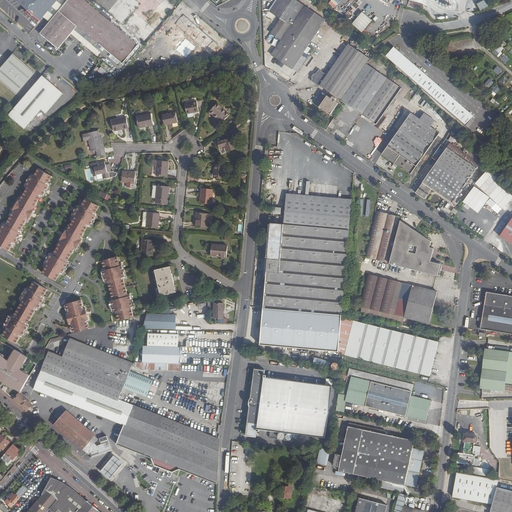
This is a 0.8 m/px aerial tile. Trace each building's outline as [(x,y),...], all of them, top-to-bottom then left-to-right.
[(17,0),(17,1),(30,12),(40,21),(44,17),(58,0),(17,0)] [(110,22),(84,0),(68,0),(50,22),(40,33),(58,49),(71,33),(77,26),(104,48),(104,47),(123,63),(138,45),(129,37),(130,35),(127,32),(125,34),(114,25),(116,22),(112,19),(110,22)] [(68,0),(58,0),(44,17),(50,22),(68,0)] [(119,0),(120,1),(109,16),(144,44),(167,17),(175,7),(165,0),(119,0)] [(307,46),(325,20),(295,0),(279,0),(271,12),(280,19),(271,33),(281,40),(271,55),(292,69),(304,52),(307,54),(311,49),(307,46)] [(435,0),(435,6),(452,8),(452,1),(456,1),(455,0),(435,0)] [(479,11),(487,7),(483,0),(482,0),(476,4),(479,11)] [(363,11),(352,23),(362,32),(372,20),(363,11)] [(219,45),(188,19),(180,28),(210,54),(219,45)] [(104,48),(77,26),(71,33),(97,56),(104,48)] [(178,51),(187,59),(197,48),(188,40),(178,51)] [(370,59),(349,44),(320,85),(347,104),(372,67),(366,63),(370,59)] [(394,47),(385,56),(466,126),(474,116),(419,69),(416,66),(394,47)] [(35,73),(13,54),(0,69),(0,80),(16,94),(35,73)] [(306,58),(302,55),(293,69),(297,72),(306,58)] [(402,88),(372,67),(347,104),(377,124),(402,88)] [(321,81),(326,74),(319,69),(311,81),(319,87),(322,82),(321,81)] [(64,94),(43,76),(9,115),(25,129),(41,110),(46,114),(64,94)] [(327,96),(320,107),(331,114),(338,103),(334,101),(335,99),(333,97),(331,98),(327,96)] [(185,104),(187,114),(199,111),(197,101),(185,104)] [(209,111),(222,123),(230,115),(218,103),(209,111)] [(165,125),(178,122),(176,112),(162,115),(165,125)] [(139,128),(154,125),(151,113),(136,116),(139,128)] [(402,168),(411,174),(440,133),(431,127),(420,119),(411,113),(382,154),(390,160),(402,169),(402,168)] [(431,127),(435,121),(424,113),(420,119),(431,127)] [(114,131),(129,128),(126,117),(111,120),(114,131)] [(98,131),(82,135),(84,141),(89,140),(92,152),(97,151),(98,156),(107,154),(105,149),(103,149),(100,137),(98,131)] [(219,148),(225,146),(227,152),(237,149),(233,137),(217,142),(219,148)] [(478,155),(458,141),(455,146),(480,163),(483,159),(478,155)] [(425,199),(432,189),(452,203),(458,195),(461,197),(483,166),(450,143),(423,182),(416,193),(425,199)] [(156,176),(168,177),(169,161),(157,160),(156,176)] [(101,162),(91,165),(93,176),(102,174),(103,179),(116,177),(118,173),(117,170),(115,171),(113,163),(109,164),(108,161),(101,162)] [(223,179),(225,165),(215,164),(213,178),(223,179)] [(49,182),(54,173),(40,165),(35,174),(34,173),(28,183),(29,184),(21,199),(19,198),(13,208),(15,209),(6,224),(4,223),(0,230),(0,246),(8,251),(13,242),(15,243),(21,232),(19,231),(28,217),(30,218),(35,208),(34,207),(43,192),(44,193),(50,183),(49,182)] [(511,189),(487,170),(473,185),(490,198),(500,206),(502,208),(511,194),(511,189)] [(136,173),(123,171),(122,182),(135,184),(136,173)] [(155,203),(168,204),(169,187),(157,185),(155,203)] [(463,202),(478,214),(490,198),(473,185),(463,202)] [(212,204),(213,189),(201,188),(200,203),(212,204)] [(511,194),(502,208),(505,211),(511,203),(511,194)] [(352,202),(286,196),(284,224),(283,224),(283,221),(280,220),(280,224),(271,223),(267,259),(260,345),(339,351),(339,353),(430,376),(438,342),(342,318),(343,302),(346,302),(347,291),(344,290),(352,202)] [(94,215),(99,206),(86,198),(81,207),(79,206),(73,216),(75,217),(67,231),(65,230),(59,239),(61,240),(53,254),(51,253),(46,263),(47,264),(42,273),(56,281),(61,272),(62,273),(68,263),(66,262),(75,248),(76,249),(82,239),(80,239),(88,224),(90,225),(96,216),(94,215)] [(400,217),(377,211),(365,257),(388,263),(392,246),(394,246),(389,263),(438,276),(441,264),(431,261),(434,249),(430,248),(431,242),(401,221),(395,242),(393,242),(400,217)] [(159,213),(148,212),(146,227),(158,229),(159,213)] [(208,214),(197,213),(195,227),(207,228),(208,220),(213,221),(214,214),(208,214)] [(511,218),(500,236),(511,244),(511,218)] [(153,240),(142,239),(141,253),(153,254),(154,247),(152,247),(153,240)] [(211,256),(227,257),(228,246),(212,244),(211,256)] [(117,256),(102,260),(105,270),(103,270),(106,282),(108,281),(113,300),(111,300),(114,312),(116,311),(119,321),(134,316),(131,307),(133,306),(130,295),(128,296),(123,277),(125,276),(122,265),(120,266),(117,256)] [(170,266),(155,270),(161,296),(176,292),(170,266)] [(397,282),(369,274),(361,306),(389,314),(397,282)] [(47,290),(33,282),(28,290),(27,289),(21,299),(23,300),(13,317),(11,316),(5,326),(7,327),(2,336),(16,344),(21,335),(22,336),(28,326),(26,325),(36,308),(38,309),(43,299),(42,298),(47,290)] [(437,292),(403,283),(395,315),(429,324),(437,292)] [(480,329),(511,334),(511,296),(486,292),(480,329)] [(81,300),(66,304),(69,313),(67,314),(70,325),(72,324),(74,333),(89,329),(87,320),(88,319),(85,308),(84,309),(81,300)] [(223,318),(224,303),(214,303),(214,318),(223,318)] [(147,313),(143,328),(174,330),(175,315),(168,315),(169,308),(147,313)] [(156,331),(149,330),(148,337),(154,338),(156,331)] [(49,352),(34,389),(124,425),(132,405),(118,400),(123,388),(130,371),(133,363),(75,341),(76,338),(71,336),(70,339),(63,357),(49,352)] [(0,381),(1,382),(18,391),(28,374),(18,369),(26,356),(12,349),(5,359),(0,354),(0,381)] [(506,383),(511,383),(511,351),(485,349),(480,388),(482,388),(511,392),(511,385),(505,385),(506,383)] [(331,362),(315,357),(313,364),(329,369),(331,362)] [(265,370),(254,369),(246,435),(256,437),(257,431),(259,431),(259,429),(270,431),(269,438),(277,439),(279,432),(325,438),(332,386),(266,377),(267,375),(265,375),(265,370)] [(431,401),(411,396),(413,385),(350,369),(348,376),(346,381),(344,390),(340,389),(339,394),(347,396),(345,401),(426,421),(431,401)] [(144,376),(130,371),(123,388),(137,394),(144,376)] [(153,380),(144,376),(137,394),(146,397),(153,380)] [(27,411),(32,405),(19,394),(16,397),(14,399),(27,411)] [(155,465),(172,472),(180,469),(217,484),(217,483),(220,440),(132,405),(124,425),(117,443),(118,445),(151,458),(155,465)] [(55,425),(86,450),(93,442),(102,432),(91,423),(88,426),(68,409),(55,425)] [(14,435),(21,430),(14,422),(13,424),(10,421),(6,425),(14,435)] [(413,448),(415,440),(410,439),(411,436),(404,434),(404,438),(385,434),(386,431),(380,429),(379,433),(355,427),(355,424),(349,423),(348,428),(345,427),(343,437),(346,437),(342,456),(336,454),(333,466),(339,467),(339,471),(405,485),(416,487),(419,476),(407,473),(408,470),(419,472),(424,451),(413,448)] [(380,429),(355,424),(355,427),(379,433),(380,429)] [(464,454),(459,453),(458,462),(474,464),(475,455),(472,455),(474,442),(475,442),(476,442),(477,441),(477,440),(478,439),(478,438),(477,436),(476,435),(474,435),(464,433),(463,441),(465,441),(464,454)] [(2,435),(0,437),(0,446),(3,450),(10,442),(2,435)] [(86,450),(88,455),(91,453),(92,456),(111,449),(106,436),(99,438),(101,444),(97,446),(93,442),(86,450)] [(13,460),(20,451),(13,445),(6,454),(5,453),(0,459),(7,465),(12,459),(13,460)] [(324,450),(320,449),(315,470),(320,471),(324,450)] [(457,472),(452,497),(493,504),(497,487),(499,480),(497,479),(457,472)] [(53,511),(61,511),(75,497),(55,480),(27,511),(52,511),(53,511)] [(23,486),(16,494),(20,497),(27,489),(23,486)] [(293,487),(283,486),(282,497),(287,498),(288,492),(292,493),(293,487)] [(511,511),(511,490),(497,487),(493,504),(490,511),(511,511)] [(5,502),(12,507),(20,497),(16,494),(15,495),(13,493),(12,494),(8,498),(5,502)] [(403,506),(406,495),(399,493),(393,511),(423,511),(424,511),(403,506)] [(385,511),(387,505),(359,498),(355,511),(385,511)] [(3,506),(4,505),(0,501),(0,507),(4,511),(7,511),(9,511),(3,506)] [(64,511),(100,511),(88,501),(80,511),(72,504),(64,511)]
